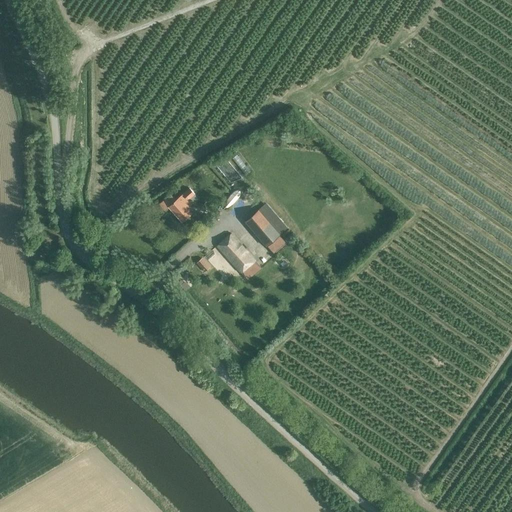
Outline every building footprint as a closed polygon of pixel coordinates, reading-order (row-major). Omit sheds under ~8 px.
[(220,203),(226,209),(244,191),(238,185),(220,203)] [(183,194),(184,195),(188,200),(195,194),(191,189),(189,188),(183,194)] [(194,214),(180,199),(176,202),(170,194),(159,204),(166,211),(170,208),(183,223),(194,214)] [(258,212),(247,223),(275,254),(286,244),(258,212)] [(232,236),(219,247),(248,282),(262,270),(232,236)] [(186,239),(178,248),(181,251),(190,243),(186,239)] [(204,272),(210,267),(202,258),(197,263),(204,272)] [(189,288),(184,282),(181,285),(185,291),(189,288)]
